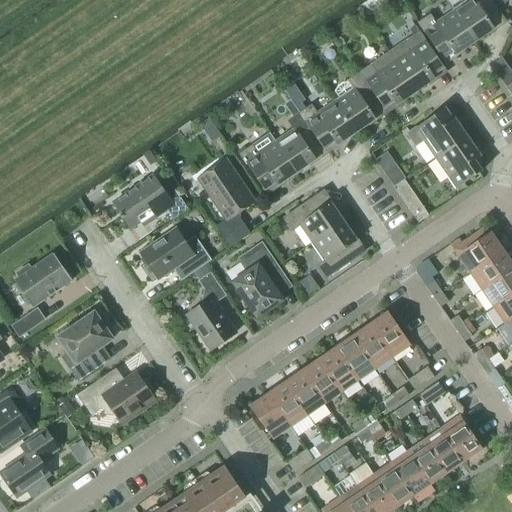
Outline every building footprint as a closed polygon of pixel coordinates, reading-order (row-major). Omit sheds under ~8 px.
[(454,0),(448,5),(453,13),(474,44),(493,31),(491,27),(501,21),(503,24),(504,23),(488,0),(454,0)] [(429,17),(417,25),(444,64),(445,64),(443,60),(452,54),(455,57),(474,44),(453,13),(434,25),(429,17)] [(407,42),(389,54),(394,62),(415,93),(435,80),(432,77),(442,70),(444,74),(445,73),(419,34),(407,42)] [(370,67),(359,75),(386,114),(386,113),(384,110),(394,103),(396,106),(415,93),(394,62),(389,54),(370,67)] [(511,76),(499,57),(492,70),(505,89),(511,84),(511,76)] [(339,100),(335,103),(356,134),(375,121),(373,118),(383,111),(385,114),(386,114),(359,75),(348,82),(349,84),(344,85),(337,90),(335,94),(339,100)] [(311,107),(299,115),(326,154),(324,150),(334,143),(337,147),(356,134),(335,103),(316,115),(311,107)] [(445,109),(407,135),(415,147),(423,142),(435,160),(466,139),(453,120),(450,122),(443,112),(446,110),(445,109)] [(294,130),(275,143),(296,174),(315,161),(313,158),(323,151),(325,154),(326,154),(299,115),(289,122),(294,130)] [(251,148),(239,156),(266,195),(267,194),(264,191),(274,184),(277,188),(296,174),(275,143),(270,135),(251,148)] [(466,139),(435,160),(448,179),(453,176),(461,187),(481,173),(473,163),(479,158),(466,139)] [(215,229),(222,239),(229,249),(249,236),(242,225),(235,215),(253,203),(225,162),(198,181),(225,221),(215,229)] [(173,221),(187,211),(170,186),(162,191),(153,178),(113,205),(129,230),(150,216),(153,220),(166,211),(173,221)] [(406,208),(417,201),(404,182),(393,189),(406,208)] [(322,193),(283,220),(291,232),(299,226),(311,244),(343,223),(329,204),(326,206),(319,196),(323,194),(322,193)] [(343,223),(311,244),(324,263),(316,268),(324,280),(363,254),(362,252),(359,255),(353,245),(356,243),(343,223)] [(175,231),(140,255),(146,264),(142,267),(151,281),(156,278),(157,280),(174,269),(179,270),(185,279),(211,262),(194,238),(184,244),(175,231)] [(475,271),(502,252),(489,234),(479,241),(475,235),(452,251),(469,275),(475,271)] [(271,286),(283,277),(261,244),(238,260),(247,273),(231,284),(256,320),(282,302),(271,286)] [(481,292),(511,270),(511,266),(502,252),(475,271),(469,275),(481,292)] [(33,308),(71,282),(53,255),(30,271),(28,267),(16,275),(19,279),(14,282),(33,308)] [(511,270),(481,292),(492,308),(498,304),(511,294),(511,270)] [(210,351),(235,335),(215,305),(225,297),(209,275),(198,283),(203,291),(200,307),(186,317),(210,351)] [(433,299),(441,294),(433,282),(425,288),(433,299)] [(441,294),(433,299),(439,309),(447,303),(441,294)] [(511,294),(498,304),(492,308),(504,325),(510,321),(511,319),(511,294)] [(19,339),(44,321),(37,310),(11,328),(19,339)] [(95,352),(111,341),(93,314),(80,323),(79,320),(68,328),(70,330),(57,339),(67,354),(61,358),(78,383),(104,365),(95,352)] [(369,326),(392,359),(410,347),(387,314),(369,326)] [(456,333),(464,328),(457,317),(449,323),(456,333)] [(352,337),(375,370),(392,359),(369,326),(352,337)] [(464,328),(456,333),(463,343),(471,338),(464,328)] [(335,349),(358,382),(375,370),(352,337),(335,349)] [(318,361),(341,394),(358,382),(335,349),(318,361)] [(479,367),(487,361),(480,351),(472,356),(479,367)] [(323,405),(337,396),(341,394),(318,361),(301,372),(323,405)] [(487,361),(479,367),(486,377),(494,372),(487,361)] [(414,392),(433,379),(426,368),(407,382),(414,392)] [(284,384),(306,417),(323,405),(301,372),(284,384)] [(121,425),(154,402),(135,375),(122,384),(118,383),(110,373),(76,396),(90,417),(102,409),(107,416),(111,417),(114,415),(121,425)] [(267,396),(289,429),(306,417),(284,384),(267,396)] [(425,408),(444,394),(437,384),(417,397),(425,408)] [(502,400),(510,395),(504,386),(496,391),(502,400)] [(392,396),(397,404),(408,396),(402,389),(392,396)] [(511,397),(510,395),(502,400),(510,412),(511,410),(511,397)] [(289,429),(267,396),(249,408),(272,441),(289,429)] [(397,404),(392,396),(381,403),(387,411),(397,404)] [(0,454),(31,433),(8,400),(0,405),(0,454)] [(401,409),(406,417),(416,409),(411,401),(401,409)] [(406,417),(401,409),(390,416),(396,424),(406,417)] [(360,421),(365,429),(376,422),(370,414),(360,421)] [(459,417),(440,430),(444,436),(445,435),(464,462),(481,450),(459,417)] [(365,429),(360,421),(349,428),(355,436),(365,429)] [(365,429),(371,437),(381,430),(376,422),(365,429)] [(371,437),(365,429),(355,436),(360,444),(371,437)] [(40,463),(58,451),(43,430),(19,447),(26,456),(0,473),(0,475),(16,499),(49,477),(40,463)] [(440,430),(423,441),(427,447),(446,474),(463,463),(444,436),(440,430)] [(324,442),(330,450),(340,443),(335,435),(324,442)] [(423,441),(406,453),(411,459),(429,486),(446,474),(427,447),(423,441)] [(330,450),(324,442),(314,449),(319,457),(330,450)] [(333,455),(339,463),(349,455),(344,447),(333,455)] [(293,474),(313,461),(306,451),(286,464),(293,474)] [(406,453),(390,465),(394,470),(412,498),(415,501),(431,489),(429,486),(411,459),(406,453)] [(339,463),(333,455),(323,462),(328,470),(339,463)] [(390,465),(373,476),(377,482),(395,509),(412,498),(394,470),(390,465)] [(304,490),(324,477),(316,466),(297,479),(304,490)] [(224,511),(245,498),(223,467),(158,511),(224,511)] [(356,488),(355,488),(371,511),(391,511),(395,509),(377,482),(373,476),(356,488)] [(340,499),(338,500),(346,511),(371,511),(355,488),(340,499)] [(346,511),(338,500),(321,511),(346,511)]
